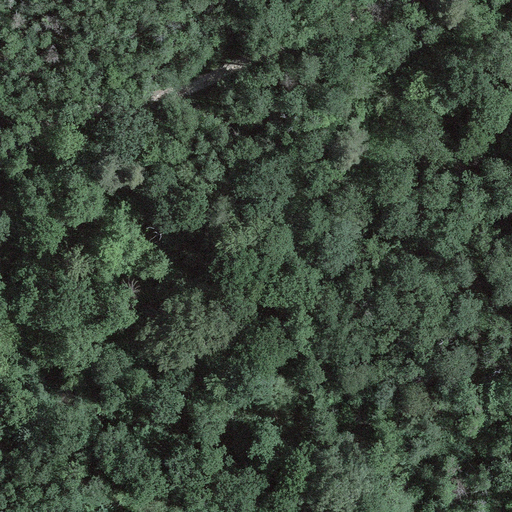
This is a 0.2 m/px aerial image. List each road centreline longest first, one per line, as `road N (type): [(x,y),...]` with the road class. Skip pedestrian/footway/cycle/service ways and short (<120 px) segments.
road 1 (track): [(511,94),(461,116),(364,179),(314,235),(287,295),(302,386),(280,511)]
road 2 (track): [(0,162),(28,135),(82,109),(183,90),(416,0)]
